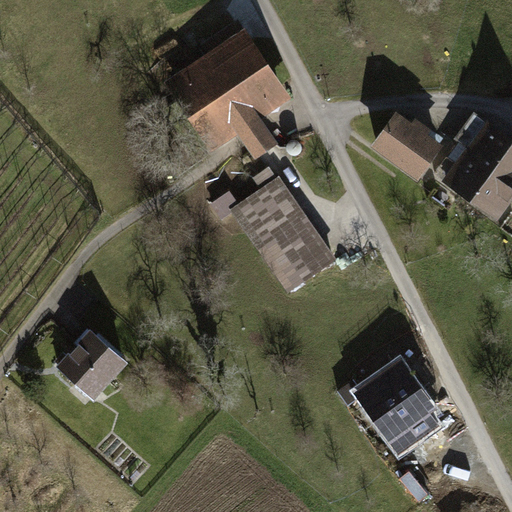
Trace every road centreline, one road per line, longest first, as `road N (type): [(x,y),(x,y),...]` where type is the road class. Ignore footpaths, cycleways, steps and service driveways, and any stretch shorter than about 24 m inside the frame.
road 1 (unclassified): [(320,111),(511,499)]
road 2 (unclassified): [(0,378),(95,247),(121,225),(320,111)]
road 3 (track): [(511,119),(351,106),(320,111)]
road 4 (unclassified): [(259,0),(320,111)]
